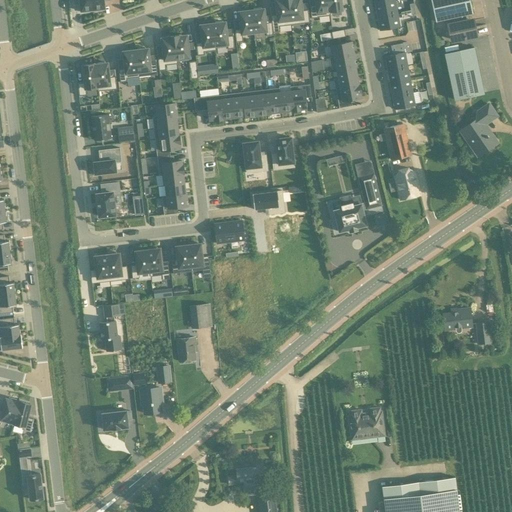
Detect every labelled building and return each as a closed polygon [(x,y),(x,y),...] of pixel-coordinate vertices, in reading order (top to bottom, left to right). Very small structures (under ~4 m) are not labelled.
[(88,10),(93,10),(91,0),(73,0),(74,2),(80,1),(81,11),(82,11),(82,13),(89,12),(88,10)] [(91,0),(93,10),(97,9),(97,11),(103,10),(103,9),(105,9),(103,0),(91,0)] [(273,33),(280,32),(279,26),(291,25),(287,0),(275,0),(277,14),(270,15),(271,15),(271,22),(273,33)] [(287,0),(291,25),(310,22),(308,10),(302,10),(300,0),(287,0)] [(329,11),(327,0),(315,0),(316,5),(310,5),(311,18),(318,17),(330,15),(330,11),(329,11)] [(327,0),(329,11),(330,11),(342,10),(340,0),(327,0)] [(394,0),(393,0),(375,4),(377,17),(397,13),(394,0)] [(469,0),(430,0),(435,21),(472,13),(469,0)] [(273,35),(273,33),(271,22),(265,23),(264,9),(261,9),(261,8),(253,9),(253,10),(251,10),(254,32),(265,31),(266,36),(273,35)] [(242,34),(254,32),(251,10),(239,12),(241,29),(234,29),(236,42),(243,41),(242,34)] [(397,13),(377,17),(380,30),(400,26),(397,13)] [(452,40),(475,35),(471,20),(449,25),(452,40)] [(215,23),(213,24),(215,48),(216,48),(227,47),(227,49),(235,48),(233,35),(227,36),(225,22),(223,22),(222,21),(214,22),(215,23)] [(215,48),(213,24),(200,25),(202,42),(196,43),(197,55),(204,55),(204,52),(216,50),(216,48),(215,48)] [(339,37),(345,36),(344,29),(331,32),(332,33),(333,39),(339,37)] [(180,35),(174,36),(177,61),(189,60),(186,35),(180,36),(180,35)] [(177,61),(174,36),(168,36),(168,37),(162,38),(164,57),(157,58),(159,71),(166,70),(165,65),(178,63),(177,61)] [(332,58),(353,54),(351,42),(340,44),(339,37),(333,39),(330,39),(326,40),(327,47),(330,47),(332,57),(332,58)] [(405,52),(405,53),(412,52),(411,45),(406,41),(403,42),(403,43),(405,52)] [(135,50),(139,77),(157,74),(156,62),(149,62),(148,48),(145,49),(145,47),(137,48),(137,50),(135,50)] [(483,93),(473,47),(444,54),(454,100),(483,93)] [(127,78),(139,77),(135,50),(123,51),(125,68),(119,69),(120,82),(127,81),(127,78)] [(387,69),(407,66),(405,53),(405,52),(385,56),(387,69)] [(332,69),(336,68),(355,65),(355,64),(353,54),(332,58),(332,57),(329,57),(332,69)] [(189,62),(191,79),(198,78),(198,75),(197,66),(196,61),(189,62)] [(98,89),(97,89),(98,91),(117,89),(115,76),(109,77),(107,63),(105,63),(105,62),(97,63),(97,64),(95,64),(98,89)] [(86,91),(97,89),(98,89),(95,64),(94,65),(94,64),(82,65),(84,82),(77,83),(79,96),(87,95),(86,91)] [(217,64),(197,66),(198,75),(218,73),(217,64)] [(355,65),(336,68),(338,78),(338,79),(357,75),(355,65)] [(310,66),(303,67),(305,78),(312,77),(310,66)] [(390,82),(410,79),(407,66),(387,69),(390,82)] [(333,79),(336,90),(359,86),(358,85),(357,75),(338,79),(338,78),(333,79)] [(390,82),(392,96),(412,92),(410,79),(390,82)] [(290,86),(291,91),(293,110),(293,111),(300,110),(300,109),(306,108),(305,98),(311,97),(309,84),(290,86)] [(359,86),(336,90),(339,108),(352,105),(351,99),(361,97),(360,92),(361,92),(359,85),(358,85),(359,86)] [(279,93),(280,93),(279,88),(267,89),(270,112),(281,111),(279,93)] [(255,91),(258,115),(270,113),(270,112),(267,89),(255,91)] [(246,115),(245,115),(245,116),(258,115),(255,91),(243,92),(246,115)] [(291,91),(280,93),(279,93),(281,111),(293,110),(291,91)] [(234,117),(245,115),(246,115),(243,92),(231,94),(234,117)] [(412,92),(392,96),(395,109),(415,105),(412,92)] [(234,117),(231,94),(219,95),(221,113),(222,118),(234,117)] [(219,95),(200,97),(202,110),(208,109),(209,120),(215,119),(215,120),(222,119),(222,118),(221,113),(219,95)] [(200,97),(194,98),(195,111),(202,110),(200,97)] [(176,115),(177,115),(175,103),(153,105),(155,117),(176,115)] [(498,143),(484,124),(496,116),(488,104),(476,112),(479,117),(460,131),(478,157),(498,143)] [(94,139),(94,140),(111,138),(111,137),(108,115),(108,114),(91,116),(91,117),(94,139)] [(154,128),(177,125),(176,115),(155,117),(152,117),(154,128)] [(390,160),(410,155),(403,124),(383,128),(390,160)] [(178,136),(177,125),(154,128),(155,139),(178,136)] [(157,157),(170,155),(169,149),(180,148),(179,143),(180,143),(179,136),(178,136),(155,139),(157,157)] [(277,153),(271,153),(273,167),(280,166),(279,164),(294,162),(291,137),(276,139),(277,153)] [(258,141),(243,143),(245,168),(246,168),(260,166),(260,169),(267,168),(266,154),(259,155),(258,141)] [(171,162),(170,155),(157,157),(159,175),(162,175),(182,172),(183,173),(183,165),(182,165),(181,160),(171,162)] [(107,160),(91,162),(93,180),(117,177),(116,166),(107,167),(107,160)] [(184,183),(183,173),(182,172),(162,175),(163,186),(165,186),(165,185),(184,183)] [(414,172),(395,176),(400,199),(419,195),(414,172)] [(358,177),(364,202),(360,203),(360,202),(333,209),(338,231),(348,229),(348,231),(356,229),(356,226),(365,224),(362,209),(380,204),(372,173),(358,177)] [(99,216),(100,216),(114,214),(114,215),(115,215),(115,214),(113,195),(120,195),(118,182),(101,184),(102,193),(97,194),(96,194),(97,195),(97,201),(98,210),(99,216)] [(165,186),(167,195),(167,196),(185,194),(185,193),(184,183),(165,185),(165,186)] [(279,192),(249,196),(251,211),(265,209),(266,215),(281,213),(279,192)] [(167,196),(167,195),(162,196),(164,215),(177,213),(176,207),(187,205),(186,193),(185,193),(185,194),(167,196)] [(242,220),(228,222),(231,242),(244,240),(242,220)] [(231,242),(228,222),(214,224),(217,243),(231,242)] [(0,253),(9,252),(8,241),(9,241),(5,241),(4,235),(0,235),(0,253)] [(197,242),(188,244),(191,271),(203,270),(204,278),(211,277),(208,256),(202,257),(200,243),(199,243),(199,244),(197,244),(197,242)] [(191,271),(188,244),(179,245),(179,246),(177,246),(176,246),(178,260),(172,260),(173,273),(191,271)] [(156,247),(147,248),(150,270),(150,276),(162,275),(162,279),(169,278),(167,261),(161,262),(159,248),(156,249),(156,247)] [(137,265),(131,265),(132,278),(139,277),(138,272),(150,270),(147,248),(138,250),(138,251),(136,251),(135,251),(137,265)] [(0,253),(0,271),(8,270),(7,264),(11,263),(11,262),(9,252),(0,253)] [(116,252),(106,253),(110,281),(128,279),(127,266),(120,267),(119,253),(118,253),(116,254),(116,252)] [(96,269),(90,270),(92,283),(110,281),(106,253),(98,254),(98,256),(96,256),(95,256),(96,269)] [(0,295),(14,294),(13,283),(14,283),(14,282),(9,283),(9,276),(0,277),(0,295)] [(0,295),(0,313),(13,312),(12,305),(16,305),(16,304),(14,294),(0,295)] [(189,305),(191,328),(212,326),(210,303),(189,305)] [(107,321),(99,322),(101,339),(105,338),(107,351),(121,349),(120,336),(117,336),(115,320),(114,320),(114,316),(120,315),(118,304),(103,305),(105,317),(106,317),(107,321)] [(451,312),(442,313),(444,330),(458,329),(472,327),(472,325),(471,320),(469,307),(450,310),(451,312)] [(19,335),(18,325),(19,325),(19,324),(14,324),(14,318),(0,319),(0,337),(4,337),(19,335)] [(491,343),(488,321),(474,322),(477,345),(491,343)] [(20,335),(19,335),(4,337),(0,337),(0,340),(1,350),(2,350),(2,349),(22,347),(22,348),(22,347),(21,334),(20,334),(20,335)] [(195,337),(176,339),(178,361),(195,360),(194,346),(196,345),(195,337)] [(168,365),(157,367),(159,383),(170,381),(168,365)] [(160,387),(140,390),(142,405),(144,405),(145,413),(161,412),(159,398),(161,398),(160,387)] [(0,410),(0,423),(0,424),(1,422),(12,424),(12,425),(14,419),(18,401),(16,401),(17,399),(9,397),(8,399),(6,398),(3,411),(0,410)] [(14,419),(12,425),(24,428),(23,430),(30,431),(33,419),(27,417),(31,404),(19,401),(19,402),(18,401),(14,419)] [(349,415),(348,415),(349,425),(350,435),(375,432),(376,436),(384,435),(381,411),(380,411),(379,407),(367,409),(368,413),(361,414),(360,410),(348,411),(349,415)] [(103,421),(102,421),(102,428),(104,427),(104,429),(105,429),(112,428),(112,429),(120,428),(127,427),(128,427),(128,426),(127,420),(131,419),(130,411),(126,411),(125,411),(103,413),(102,413),(102,414),(103,421)] [(30,448),(18,449),(19,457),(31,456),(30,448)] [(236,475),(227,476),(228,484),(243,483),(243,487),(259,486),(260,493),(257,493),(259,511),(275,511),(273,491),(265,492),(264,479),(265,479),(263,463),(254,464),(254,467),(235,469),(236,475)] [(27,469),(21,470),(22,484),(28,483),(30,499),(43,497),(42,489),(41,482),(40,474),(33,474),(28,475),(27,469)] [(458,511),(454,477),(381,486),(384,511),(458,511)]
